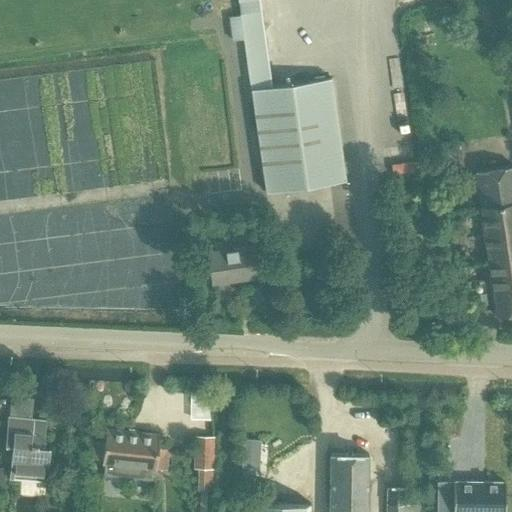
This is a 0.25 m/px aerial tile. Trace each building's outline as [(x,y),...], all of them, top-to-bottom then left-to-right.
[(237,0),(240,14),(229,15),(232,38),(263,34),(258,0),(237,0)] [(263,34),(232,38),(232,39),(243,38),(265,192),(344,180),(329,77),(270,85),(263,34)] [(388,163),(389,174),(414,171),(412,160),(388,163)] [(511,165),(476,171),(481,207),(511,203),(511,165)] [(511,203),(481,207),(496,316),(511,313),(511,203)] [(402,238),(415,238),(415,223),(402,223),(402,238)] [(212,283),(223,281),(257,277),(252,246),(207,252),(212,283)] [(7,415),(4,444),(12,445),(9,477),(45,481),(49,447),(42,446),(45,419),(30,417),(33,397),(11,395),(8,415),(7,415)] [(94,441),(92,458),(102,459),(101,463),(105,463),(104,473),(150,478),(151,468),(155,468),(155,467),(165,468),(167,448),(157,447),(158,434),(105,428),(103,441),(94,441)] [(213,436),(195,436),(195,438),(195,467),(198,467),(198,470),(198,489),(213,489),(213,436)] [(258,440),(243,439),(241,467),(257,468),(258,440)] [(327,511),(366,511),(367,453),(329,452),(327,511)] [(452,500),(436,500),(435,511),(503,511),(504,481),(452,481),(452,500)] [(385,511),(416,511),(417,503),(405,503),(405,487),(386,486),(385,511)] [(249,511),(309,511),(309,503),(250,502),(249,511)]
